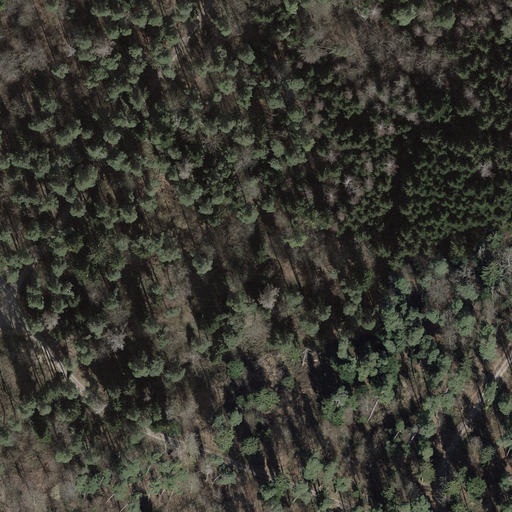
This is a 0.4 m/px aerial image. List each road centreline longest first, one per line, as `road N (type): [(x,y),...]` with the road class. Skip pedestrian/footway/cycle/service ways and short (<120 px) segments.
road 1 (track): [(8,298),(97,401),(159,435),(358,511)]
road 2 (track): [(211,0),(8,298)]
road 3 (track): [(511,358),(455,445),(440,480),(446,511)]
